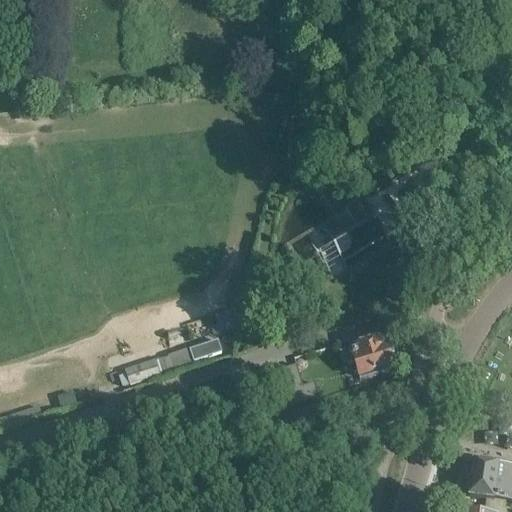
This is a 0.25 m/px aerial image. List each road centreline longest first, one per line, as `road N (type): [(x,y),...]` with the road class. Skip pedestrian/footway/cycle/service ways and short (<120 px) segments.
road 1 (unclassified): [(470,340),(405,327),(349,331),(0,443)]
road 2 (unclassified): [(405,511),(433,416),(470,340)]
